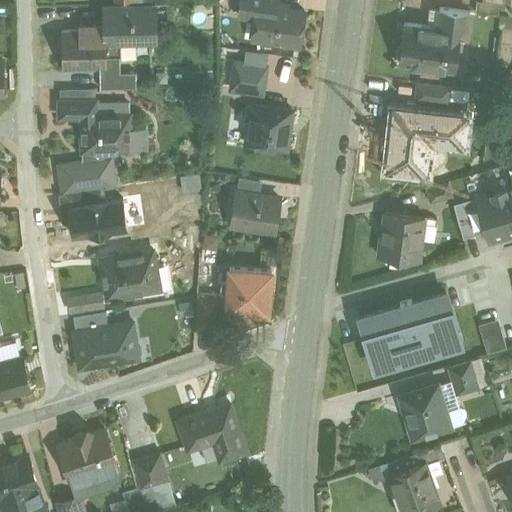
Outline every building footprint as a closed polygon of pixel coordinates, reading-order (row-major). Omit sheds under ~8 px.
[(500,4),(477,0),(475,12),(498,15),(500,4)] [(277,4),(266,2),(266,7),(241,4),(239,16),(264,20),(261,41),(300,46),(300,42),(304,40),(305,31),(303,28),(305,12),(282,9),(282,5),(277,4)] [(153,5),(104,6),(104,24),(106,24),(106,37),(116,37),(116,40),(154,39),(153,5)] [(440,9),(438,28),(405,24),(402,47),(398,49),(397,56),(401,59),(400,64),(415,66),(415,65),(443,68),(443,70),(456,71),(462,32),(468,33),(470,12),(440,9)] [(104,24),(80,25),(80,31),(63,32),(64,67),(107,66),(107,55),(120,55),(119,53),(116,53),(116,40),(116,37),(106,37),(106,24),(104,24)] [(450,87),(418,83),(417,99),(448,102),(450,87)] [(250,93),(222,88),(220,101),(248,106),(250,93)] [(96,89),(61,89),(61,101),(96,101),(96,89)] [(96,101),(61,101),(61,117),(83,116),(97,116),(97,115),(96,101)] [(293,110),(252,105),(247,145),(287,151),(293,110)] [(443,113),(395,108),(388,167),(425,171),(429,139),(463,143),(467,114),(443,111),(443,113)] [(130,115),(97,115),(97,116),(83,116),(83,151),(131,150),(131,129),(130,115)] [(147,129),(131,129),(131,150),(147,150),(147,129)] [(105,158),(59,164),(63,192),(117,185),(116,183),(108,185),(105,158)] [(486,231),(487,237),(511,230),(511,194),(508,181),(474,190),(476,197),(486,231)] [(449,182),(427,188),(431,201),(453,196),(449,182)] [(280,199),(236,192),(236,193),(241,194),(236,226),(274,232),(280,199)] [(476,197),(454,203),(464,237),(486,231),(476,197)] [(425,217),(385,212),(382,238),(380,238),(378,255),(420,261),(422,242),(417,242),(421,218),(425,218),(425,217)] [(108,231),(69,238),(71,253),(100,248),(111,246),(108,231)] [(154,249),(113,256),(111,246),(100,248),(108,297),(132,293),(131,289),(154,285),(151,267),(157,266),(154,249)] [(272,270),(230,268),(228,296),(227,308),(227,309),(269,312),(272,270)] [(446,292),(412,302),(411,300),(400,303),(401,306),(361,318),(373,358),(385,355),(387,364),(400,360),(399,356),(418,350),(419,354),(449,345),(446,337),(459,333),(446,292)] [(228,296),(198,294),(196,330),(220,332),(222,308),(227,308),(228,296)] [(0,361),(20,356),(16,340),(0,344),(0,361)] [(20,356),(0,361),(0,396),(30,388),(21,355),(20,356)] [(470,361),(450,367),(458,392),(478,386),(470,361)] [(438,383),(400,394),(413,438),(451,426),(438,383)] [(231,403),(179,420),(189,448),(215,440),(221,459),(246,450),(231,403)] [(104,428),(89,433),(88,431),(82,428),(75,431),(73,437),(73,439),(59,444),(71,479),(72,479),(77,477),(78,478),(84,477),(85,475),(87,474),(89,479),(103,475),(104,478),(108,477),(110,482),(115,480),(117,477),(116,470),(119,469),(104,428)] [(441,444),(416,452),(420,463),(425,461),(426,462),(445,456),(441,444)] [(416,452),(386,462),(391,474),(420,463),(416,452)] [(160,453),(135,461),(142,485),(168,478),(160,453)] [(28,454),(0,463),(0,497),(1,497),(6,511),(21,511),(44,505),(28,454)] [(420,463),(391,474),(397,491),(398,490),(405,511),(413,511),(440,503),(426,462),(425,461),(420,463)] [(84,477),(78,478),(77,477),(72,479),(77,492),(104,483),(104,478),(103,475),(89,479),(87,474),(85,475),(84,477)] [(144,511),(138,486),(123,491),(129,511),(144,511)] [(86,511),(82,495),(57,501),(59,511),(86,511)]
